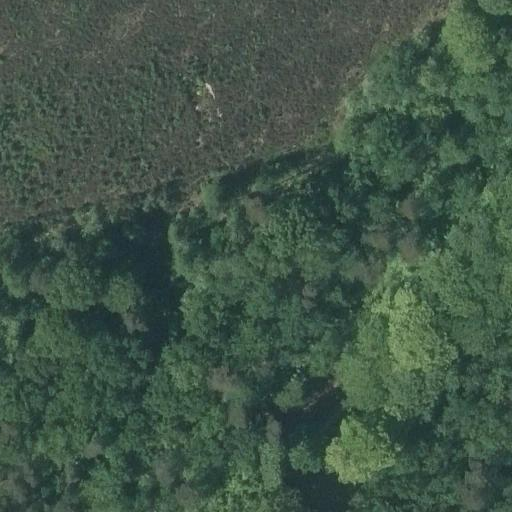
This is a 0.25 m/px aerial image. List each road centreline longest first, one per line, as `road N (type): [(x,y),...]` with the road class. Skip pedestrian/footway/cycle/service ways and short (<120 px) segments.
road 1 (unknown): [(511,187),(199,511)]
road 2 (track): [(511,230),(234,511)]
